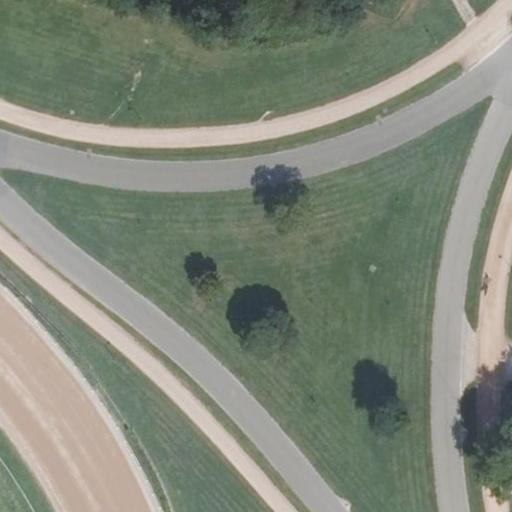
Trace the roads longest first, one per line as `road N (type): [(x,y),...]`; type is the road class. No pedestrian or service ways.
road 1 (track): [(511,5),(432,65),(327,112),(219,134),(70,128),(0,108)]
road 2 (unknown): [(496,511),(488,376),(511,209)]
